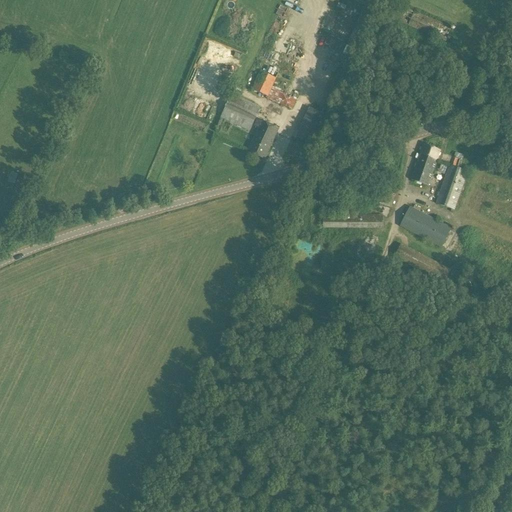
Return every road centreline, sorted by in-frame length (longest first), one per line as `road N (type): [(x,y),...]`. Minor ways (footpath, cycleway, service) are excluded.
road 1 (unclassified): [(0,262),(100,225),(511,108)]
road 2 (unknown): [(406,137),(401,187),(379,254),(271,511)]
